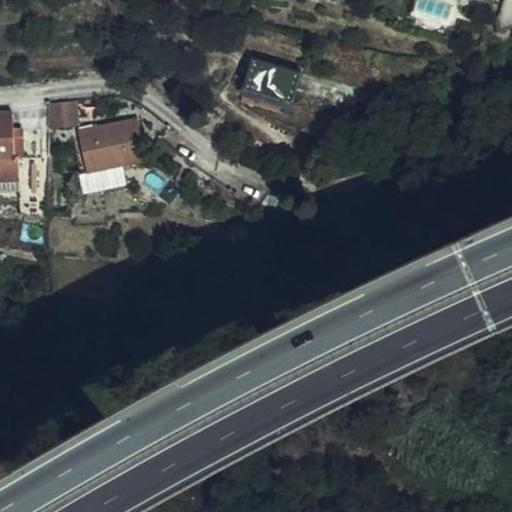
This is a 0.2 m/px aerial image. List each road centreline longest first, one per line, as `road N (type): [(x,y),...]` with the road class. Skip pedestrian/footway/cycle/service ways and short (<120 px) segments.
road 1 (motorway): [(511,247),(306,343),(0,511)]
road 2 (motorway): [(91,511),(291,403),(511,298)]
road 3 (unknown): [(122,133),(170,136),(257,227),(334,247),(373,244),(511,187)]
